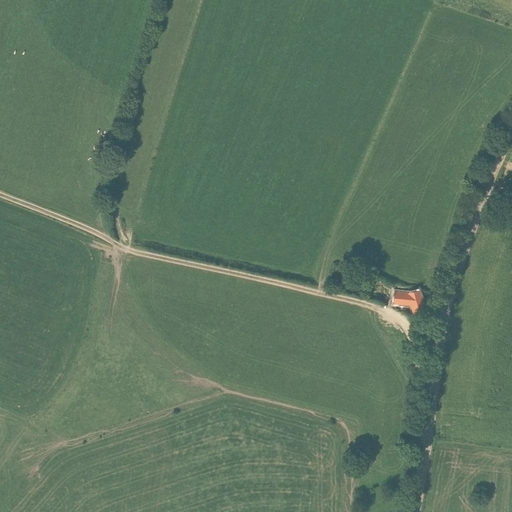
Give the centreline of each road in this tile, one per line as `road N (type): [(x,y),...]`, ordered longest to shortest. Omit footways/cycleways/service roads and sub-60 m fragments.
road 1 (track): [(428,428),(410,336),(393,314),(128,249),(0,195)]
road 2 (tertiary): [(414,511),(448,296),(511,129)]
